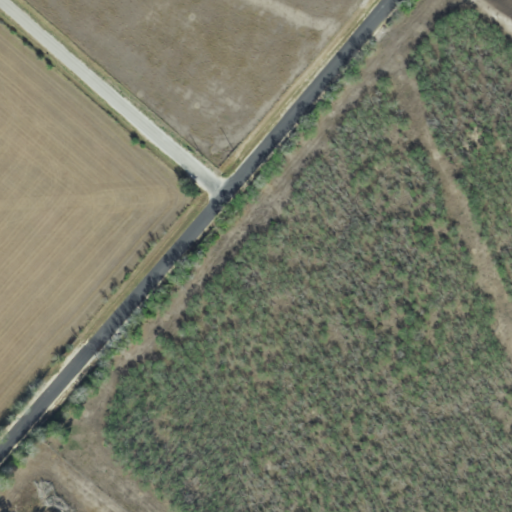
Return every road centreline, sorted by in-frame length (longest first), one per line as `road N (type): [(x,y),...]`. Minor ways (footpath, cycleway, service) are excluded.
road 1 (residential): [(0,456),(392,0)]
road 2 (residential): [(228,192),(4,0)]
